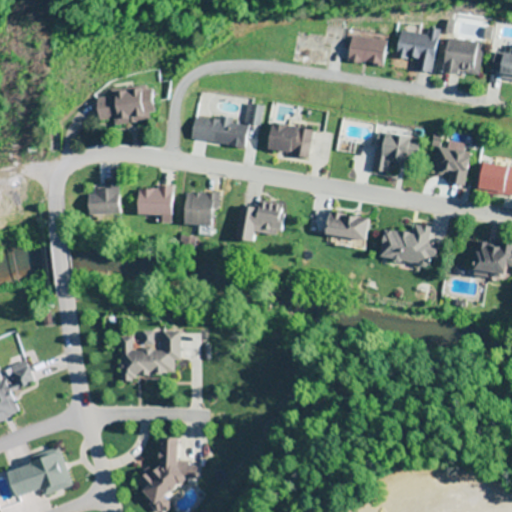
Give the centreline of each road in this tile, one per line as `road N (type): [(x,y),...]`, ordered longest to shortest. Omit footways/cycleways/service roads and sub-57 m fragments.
road 1 (residential): [(511,225),(119,163),(67,175),(56,192),(56,216)]
road 2 (residential): [(165,171),(174,99),(195,72),(228,64),(269,62),(472,102)]
road 3 (residential): [(107,502),(82,511),(5,454),(86,426)]
road 4 (residential): [(60,256),(86,426)]
